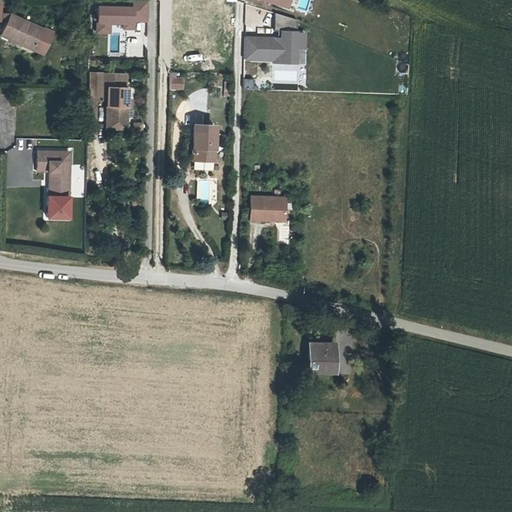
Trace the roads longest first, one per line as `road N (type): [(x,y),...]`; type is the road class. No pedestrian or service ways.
road 1 (residential): [(0,257),(235,286),(511,351)]
road 2 (unknown): [(235,286),(249,0)]
road 3 (unknown): [(154,11),(147,275)]
